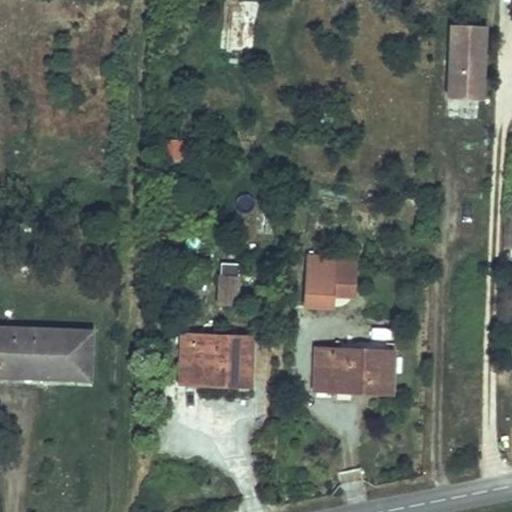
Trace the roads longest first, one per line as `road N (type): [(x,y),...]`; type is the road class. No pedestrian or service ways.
road 1 (unknown): [(502,487),(495,379),(511,42)]
road 2 (tertiary): [(379,511),(511,485)]
